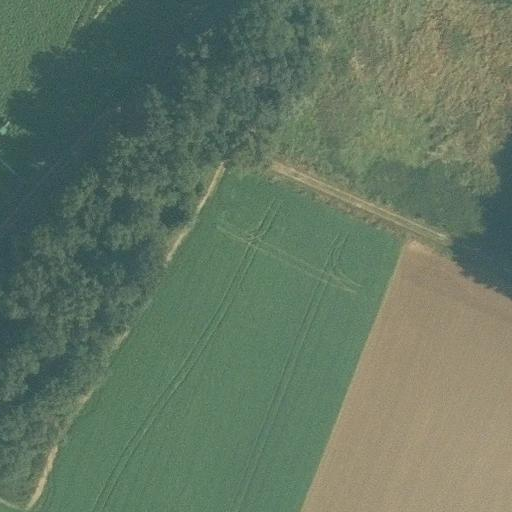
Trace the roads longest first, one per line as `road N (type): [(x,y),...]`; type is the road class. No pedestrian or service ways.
road 1 (track): [(128,99),(511,268)]
road 2 (track): [(210,0),(0,239)]
